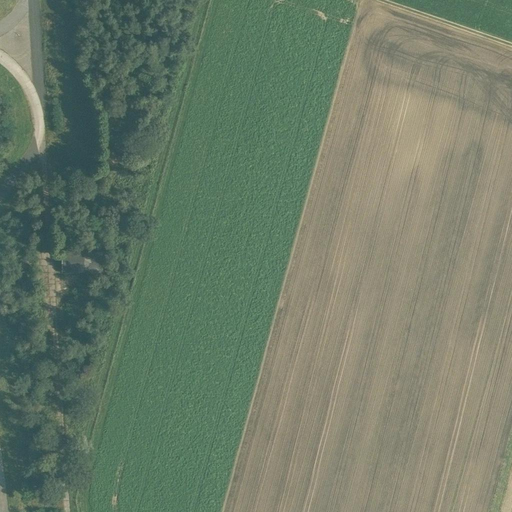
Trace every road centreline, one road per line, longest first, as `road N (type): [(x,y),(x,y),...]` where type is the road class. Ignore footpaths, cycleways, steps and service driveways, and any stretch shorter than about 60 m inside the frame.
road 1 (track): [(214,0),(119,344),(84,511)]
road 2 (track): [(375,0),(511,46)]
